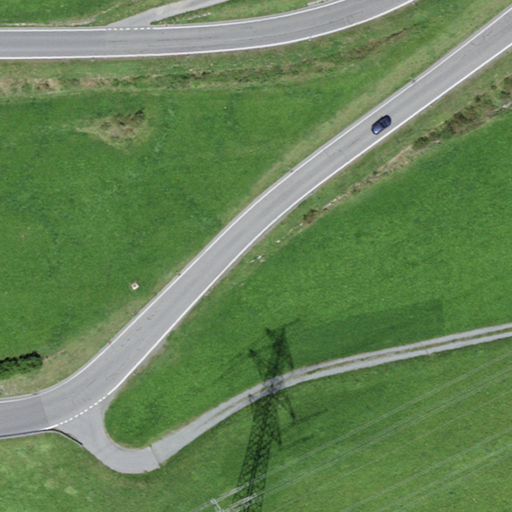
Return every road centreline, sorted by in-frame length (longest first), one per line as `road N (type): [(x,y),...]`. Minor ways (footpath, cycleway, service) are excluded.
road 1 (tertiary): [(511,23),(289,187),(84,384),(27,413),(0,416)]
road 2 (track): [(65,396),(120,461),(153,451),(249,389),(511,328)]
road 3 (tertiary): [(0,40),(268,31),(376,0)]
